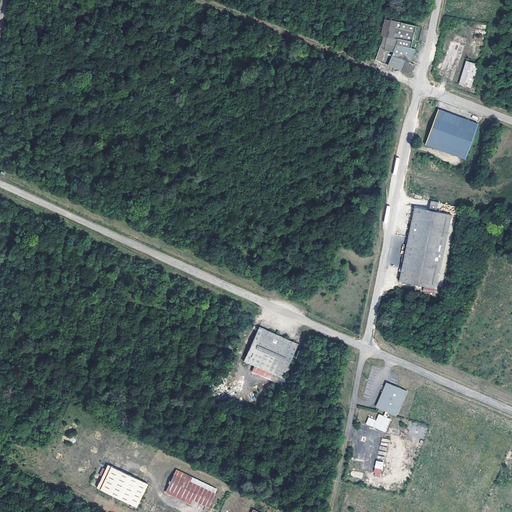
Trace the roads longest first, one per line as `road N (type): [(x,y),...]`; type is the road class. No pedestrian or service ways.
road 1 (unclassified): [(0,182),(366,346)]
road 2 (unclassified): [(420,86),(366,346)]
road 3 (track): [(198,0),(420,86)]
road 4 (unclassified): [(366,346),(330,511)]
road 5 (unclassified): [(366,346),(511,409)]
